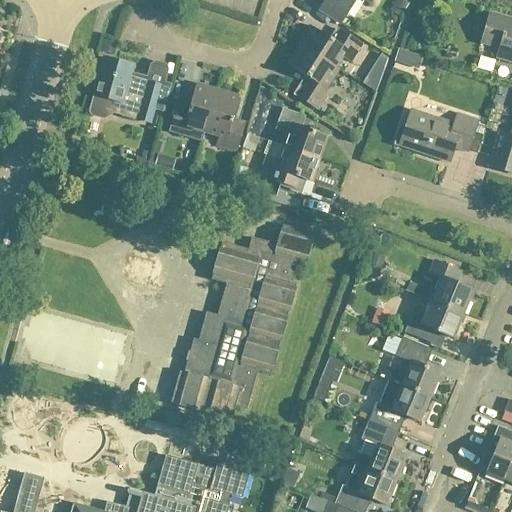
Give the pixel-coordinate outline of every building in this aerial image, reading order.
[(372,0),(320,0),(324,2),(318,12),(339,26),(356,0),(360,0),(369,6),(372,0)] [(511,23),(490,17),(481,45),(500,50),(497,60),(511,64),(511,23)] [(297,46),(337,72),(338,71),(335,70),(341,60),(349,65),(361,46),(340,32),(333,44),(309,28),(297,46)] [(113,45),(101,43),(99,54),(110,57),(113,45)] [(337,72),(297,46),(299,48),(287,68),(304,79),(303,80),(306,82),(301,89),(298,87),(292,97),(318,114),(328,98),(322,95),(337,72)] [(383,72),(387,61),(381,56),(373,67),(382,73),(383,72)] [(137,122),(149,125),(160,88),(147,84),(147,85),(128,80),(131,68),(102,60),(92,97),(89,110),(92,115),(102,118),(108,115),(108,114),(137,122)] [(147,73),(153,85),(164,80),(158,68),(147,73)] [(203,135),(215,92),(195,86),(187,114),(174,110),(167,135),(200,144),(203,135)] [(215,92),(203,135),(217,139),(215,148),(236,154),(243,129),(230,126),(238,99),(215,92)] [(504,111),(506,93),(494,92),(491,109),(504,111)] [(283,149),(317,161),(325,139),(300,130),(304,119),(282,111),(274,132),(288,137),(283,149)] [(458,118),(454,128),(412,113),(407,129),(399,126),(393,145),(428,157),(429,153),(451,161),(454,151),(467,155),(477,124),(458,118)] [(511,136),(499,133),(489,169),(511,175),(511,136)] [(279,161),(265,156),(257,178),(294,191),(298,180),(309,184),(317,161),(283,149),(279,161)] [(250,181),(254,168),(237,163),(234,177),(250,181)] [(192,341),(183,375),(178,374),(170,405),(230,422),(234,409),(246,412),(256,374),(269,377),(295,287),(291,286),(296,265),(304,267),(313,236),(282,228),(276,247),(250,240),(247,252),(221,244),(210,282),(225,286),(216,318),(205,315),(197,343),(192,341)] [(430,302),(463,316),(473,292),(456,285),(461,274),(434,262),(429,274),(439,279),(434,292),(423,288),(423,289),(409,283),(405,292),(430,302)] [(463,316),(430,302),(424,317),(413,312),(404,333),(431,344),(437,334),(453,340),(463,316)] [(368,329),(380,334),(386,318),(374,313),(368,329)] [(379,378),(388,382),(388,381),(429,398),(430,396),(432,397),(437,386),(435,385),(439,375),(425,369),(432,351),(403,339),(394,358),(409,364),(404,377),(392,372),(391,375),(382,371),(379,378)] [(388,381),(388,382),(378,405),(376,404),(368,422),(399,434),(406,417),(419,423),(422,415),(424,415),(429,404),(427,403),(429,398),(388,381)] [(511,425),(511,402),(507,401),(502,413),(503,413),(501,420),(502,422),(511,425)] [(359,457),(355,465),(395,481),(396,479),(398,480),(403,469),(401,468),(405,457),(391,452),(399,434),(368,422),(360,441),(376,448),(370,461),(359,457)] [(504,481),(511,462),(511,433),(498,427),(487,454),(492,456),(485,474),(504,481)] [(226,511),(228,508),(226,508),(228,498),(241,501),(249,470),(218,461),(214,472),(165,458),(156,489),(154,498),(129,491),(128,491),(127,492),(126,492),(126,493),(126,494),(126,495),(127,496),(128,497),(125,509),(106,504),(103,511),(94,511),(73,506),(70,511),(26,511),(14,509),(12,511),(226,511)] [(395,481),(355,465),(345,489),(342,487),(334,506),(349,511),(366,511),(372,500),(385,505),(388,497),(391,498),(395,488),(393,487),(395,481)] [(492,511),(465,502),(461,511),(492,511)]
